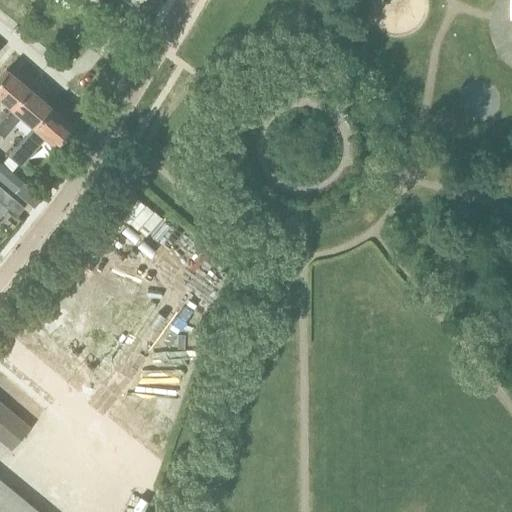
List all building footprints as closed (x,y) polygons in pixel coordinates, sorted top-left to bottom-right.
[(0,98),(11,108),(28,89),(6,70),(0,76),(0,98)] [(0,134),(3,136),(21,116),(33,127),(45,113),(50,107),(28,89),(11,108),(0,120),(0,134)] [(62,118),(50,107),(45,113),(33,127),(8,156),(21,166),(45,137),(54,146),(71,126),(62,118)] [(41,198),(21,182),(0,164),(0,178),(14,191),(33,207),(41,198)] [(17,217),(24,208),(0,186),(0,202),(7,208),(17,217)] [(0,440),(11,450),(30,427),(0,402),(0,440)] [(0,511),(38,511),(0,480),(0,511)]
